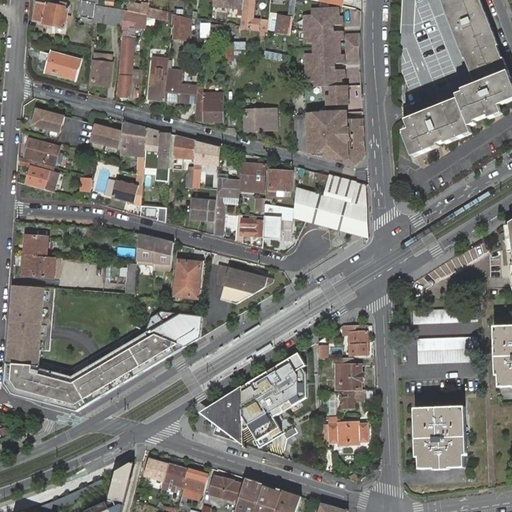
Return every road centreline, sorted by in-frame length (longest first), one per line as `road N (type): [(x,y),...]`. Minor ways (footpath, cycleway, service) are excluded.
road 1 (residential): [(14,86),(382,175)]
road 2 (secondary): [(384,241),(92,423)]
road 3 (residential): [(316,242),(291,265),(91,215),(4,208)]
road 4 (secondary): [(141,432),(382,285)]
road 5 (tertiary): [(388,511),(141,432)]
road 6 (tertiary): [(393,511),(382,285)]
road 7 (tertiary): [(374,0),(382,175)]
road 8 (secondary): [(0,493),(141,432)]
road 9 (secondary): [(382,285),(511,202)]
road 10 (secondary): [(511,166),(384,241)]
road 11 (residential): [(4,208),(14,86)]
